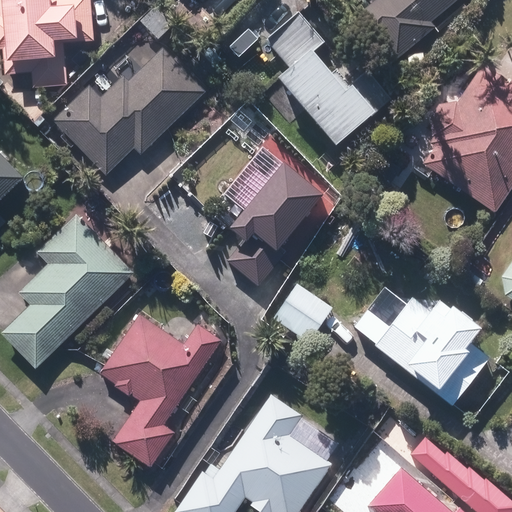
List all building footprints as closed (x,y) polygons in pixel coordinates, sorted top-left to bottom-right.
[(32,76),(33,90),(67,89),(66,64),(54,64),(52,46),(75,44),(73,13),(90,11),(89,0),(0,0),(0,53),(2,53),(4,78),(32,76)] [(379,45),(393,61),(431,28),(429,25),(427,22),(453,0),(377,0),(370,6),(362,13),(352,21),(375,48),(379,45)] [(140,25),(159,43),(173,28),(154,10),(140,25)] [(276,83),(335,151),(391,102),(367,75),(343,96),(311,57),(324,46),(298,16),(265,45),(289,72),(276,83)] [(93,165),(107,178),(134,151),(141,159),(205,95),(162,52),(128,85),(123,80),(101,102),(88,88),(52,124),(79,150),(71,158),(85,172),(93,165)] [(408,58),(409,75),(426,73),(424,56),(408,58)] [(423,169),(495,217),(511,192),(511,82),(508,87),(506,85),(507,83),(494,74),(492,77),(482,71),(456,110),(448,105),(440,107),(427,126),(430,139),(433,141),(430,147),(436,150),(423,169)] [(0,195),(19,178),(0,158),(0,195)] [(226,264),(257,291),(284,259),(276,253),(321,201),(283,169),(227,233),(242,246),(226,264)] [(16,200),(25,208),(46,186),(37,178),(16,200)] [(232,191),(241,198),(249,189),(240,181),(232,191)] [(1,338),(36,373),(134,276),(75,217),(36,255),(47,267),(18,296),(31,309),(1,338)] [(502,299),(511,305),(511,265),(506,266),(498,279),(502,299)] [(154,283),(162,292),(172,284),(164,275),(154,283)] [(272,322),(309,347),(333,311),(296,286),(272,322)] [(373,351),(451,410),(489,361),(470,346),(478,335),(438,304),(430,315),(412,301),(406,309),(383,292),(353,330),(376,348),(373,351)] [(112,445),(151,471),(174,437),(164,430),(178,409),(185,414),(193,402),(185,397),(221,343),(197,326),(183,347),(139,319),(100,377),(140,404),(112,445)] [(494,397),(500,402),(508,394),(501,388),(494,397)] [(178,511),(236,511),(245,499),(263,511),(296,511),(325,470),(281,439),(294,420),(272,404),(214,487),(201,479),(178,511)] [(482,418),(488,422),(495,413),(489,408),(482,418)] [(203,463),(210,468),(218,456),(211,451),(203,463)] [(460,511),(459,511),(458,511),(446,511),(399,472),(365,511),(366,511),(460,511)] [(447,495),(458,504),(464,496),(453,487),(447,495)]
